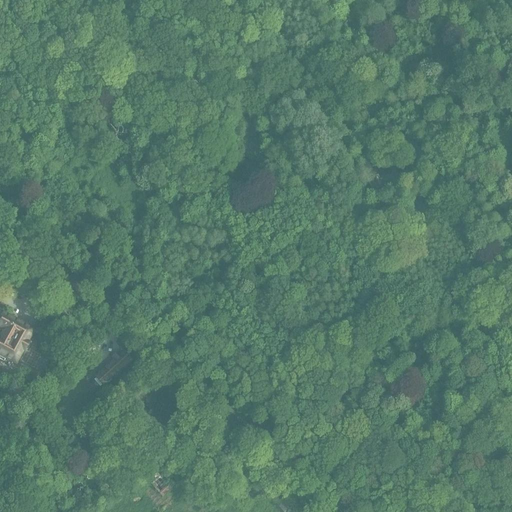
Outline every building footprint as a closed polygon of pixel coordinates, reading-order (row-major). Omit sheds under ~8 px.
[(101,26),(106,23),(111,29),(134,11),(143,5),(138,0),(131,0),(127,3),(126,1),(103,18),(98,22),(101,26)] [(19,28),(33,43),(51,27),(37,12),(19,28)] [(241,18),(235,35),(244,38),(249,21),(241,18)] [(0,93),(17,77),(0,59),(0,93)] [(327,71),(323,67),(315,75),(319,79),(327,71)] [(212,129),(203,120),(197,126),(206,134),(212,129)] [(479,152),(480,151),(496,139),(484,124),(467,137),(479,152)] [(159,154),(154,143),(145,147),(149,157),(159,154)] [(373,191),(383,186),(379,176),(368,180),(373,191)] [(0,313),(0,360),(1,361),(4,361),(5,359),(15,365),(22,352),(25,354),(30,344),(27,342),(33,332),(24,327),(25,326),(16,321),(15,322),(0,313)] [(347,334),(347,333),(380,323),(378,315),(334,329),(336,337),(347,334)] [(91,348),(94,345),(86,336),(82,340),(91,348)] [(95,378),(103,387),(132,361),(123,353),(120,356),(117,353),(112,358),(114,360),(95,378)] [(99,467),(93,457),(84,462),(91,472),(99,467)] [(171,489),(175,486),(180,482),(167,467),(149,481),(163,497),(171,490),(171,489)] [(271,498),(273,493),(251,488),(249,493),(271,498)] [(292,511),(294,511),(279,493),(273,499),(284,511),(292,511)]
